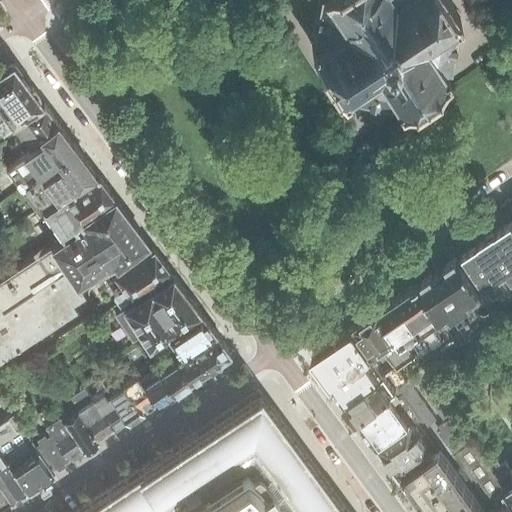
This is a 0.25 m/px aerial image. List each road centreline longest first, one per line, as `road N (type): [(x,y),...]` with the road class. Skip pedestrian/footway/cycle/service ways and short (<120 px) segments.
road 1 (residential): [(275,350),(24,21)]
road 2 (residential): [(275,350),(37,498),(27,511)]
road 3 (residential): [(275,350),(511,188)]
road 4 (residential): [(395,511),(275,350)]
